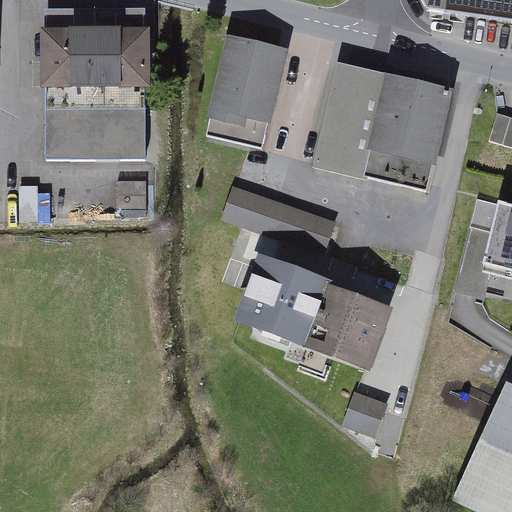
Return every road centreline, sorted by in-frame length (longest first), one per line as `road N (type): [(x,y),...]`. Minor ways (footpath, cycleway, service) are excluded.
road 1 (unknown): [(477,69),(418,288)]
road 2 (residential): [(201,0),(376,40)]
road 3 (residential): [(376,40),(511,78)]
